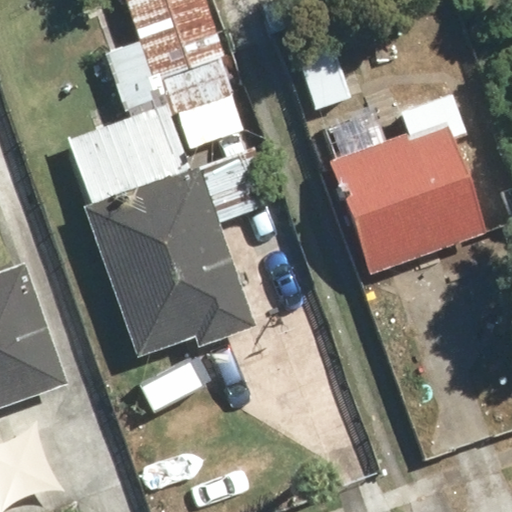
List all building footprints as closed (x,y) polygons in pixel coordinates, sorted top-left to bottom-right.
[(229,101),(193,0),(115,0),(132,46),(100,57),(123,124),(61,146),(83,210),(181,176),(162,124),(229,101)] [(314,0),(218,0),(229,31),(314,0)] [(332,230),(358,281),(474,240),(450,189),(441,149),(455,143),(441,103),(390,122),(395,141),(317,168),(332,230)] [(189,174),(74,215),(127,364),(184,344),(188,354),(246,333),(189,174)] [(16,271),(0,276),(0,411),(59,391),(16,271)]
